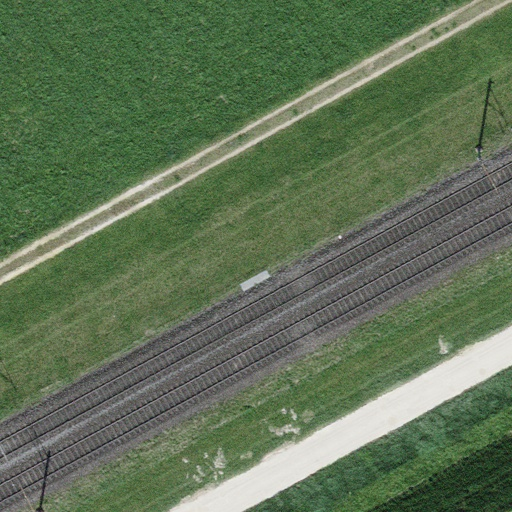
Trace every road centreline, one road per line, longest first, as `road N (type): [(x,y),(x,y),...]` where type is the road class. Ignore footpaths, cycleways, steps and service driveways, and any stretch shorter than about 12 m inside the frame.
road 1 (track): [(0,273),(496,0)]
road 2 (track): [(207,511),(511,345)]
